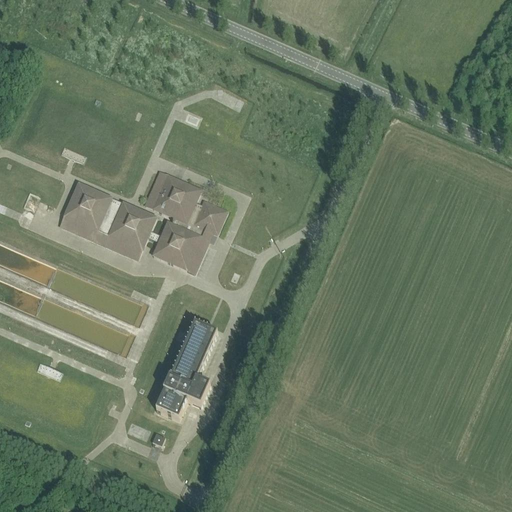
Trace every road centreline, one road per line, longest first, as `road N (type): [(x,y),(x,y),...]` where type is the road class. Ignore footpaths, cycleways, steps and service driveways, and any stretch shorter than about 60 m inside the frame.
road 1 (unclassified): [(204,511),(383,92)]
road 2 (tertiary): [(383,92),(169,0)]
road 3 (tertiary): [(511,151),(383,92)]
